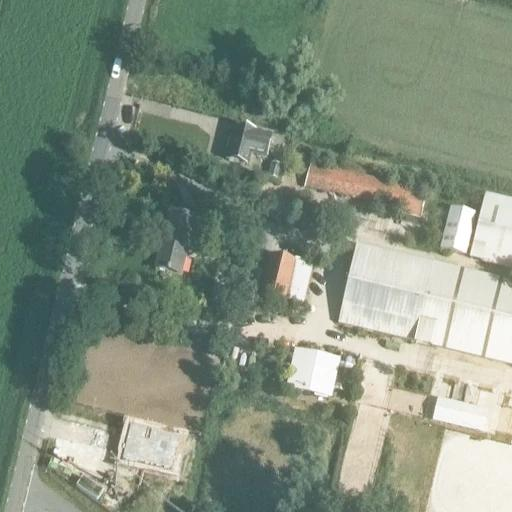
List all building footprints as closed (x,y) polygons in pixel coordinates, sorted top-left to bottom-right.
[(230,152),(228,162),(246,167),(249,156),(265,160),(270,138),(235,130),(233,141),(229,140),(227,152),(230,152)] [(311,164),(304,191),(421,220),(427,191),(311,164)] [(279,168),(271,166),(268,180),(276,182),(279,168)] [(511,203),(485,197),(469,260),(511,270),(511,203)] [(440,251),(464,258),(474,218),(450,212),(440,251)] [(155,271),(180,277),(194,221),(169,215),(155,271)] [(511,284),(356,247),(349,276),(337,326),(511,367),(511,284)] [(286,302),(296,263),(271,258),(261,297),(286,302)] [(294,351),(285,390),(330,400),(332,391),(346,394),(352,368),(338,365),(339,361),(294,351)] [(482,433),(486,417),(437,406),(433,422),(482,433)] [(129,430),(121,465),(143,470),(144,470),(171,477),(180,442),(157,437),(155,436),(129,430)]
